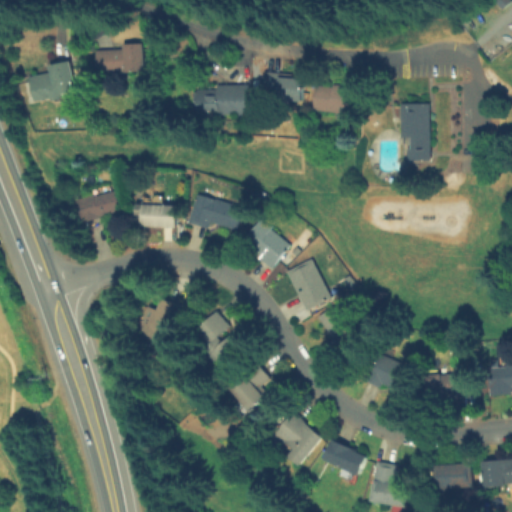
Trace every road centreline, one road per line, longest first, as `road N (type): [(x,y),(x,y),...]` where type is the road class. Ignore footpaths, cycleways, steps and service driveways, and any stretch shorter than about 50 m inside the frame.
road 1 (residential): [(50,290),(139,261),(200,262),(261,298),(324,388),(362,418),(413,433),(511,430)]
road 2 (residential): [(23,0),(144,9),(254,43),(328,55),(451,46),(470,54),(479,83)]
road 3 (primary): [(0,162),(82,382),(117,511)]
